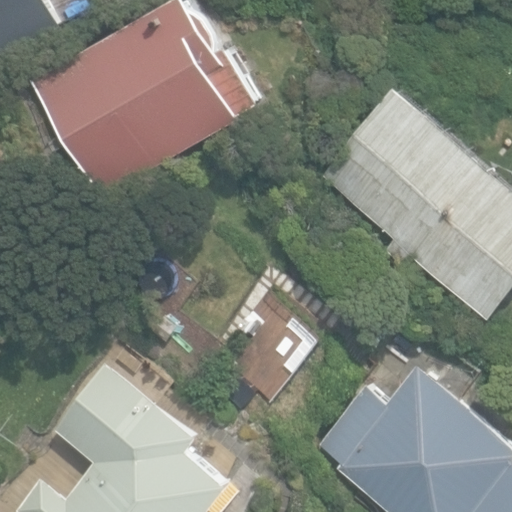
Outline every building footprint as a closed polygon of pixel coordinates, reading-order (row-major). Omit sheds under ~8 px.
[(0,0),(0,51),(71,18),(62,0),(0,0)] [(175,0),(38,76),(104,194),(251,113),(249,110),(271,98),(239,40),(231,45),(206,0),(175,0)] [(499,311),(500,313),(511,298),(511,169),(403,80),(328,171),(402,232),(392,245),(414,263),(424,250),(499,311)] [(511,511),(511,427),(425,361),(396,398),(395,397),(372,379),(325,440),(347,457),(343,463),(360,477),(353,487),(383,510),(391,500),(405,511),(511,511)] [(26,511),(217,511),(241,478),(199,449),(210,433),(110,362),(63,429),(102,458),(76,495),(51,477),(26,511)]
